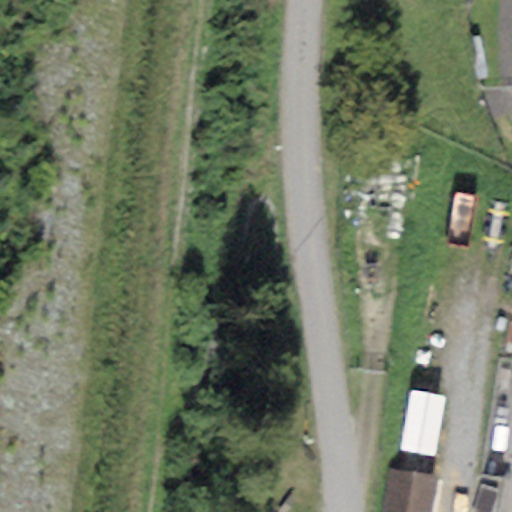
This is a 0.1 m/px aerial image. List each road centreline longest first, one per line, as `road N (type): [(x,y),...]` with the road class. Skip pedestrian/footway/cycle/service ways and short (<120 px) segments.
road 1 (track): [(82,511),(136,0)]
road 2 (unclassified): [(306,0),(301,97),(341,511)]
